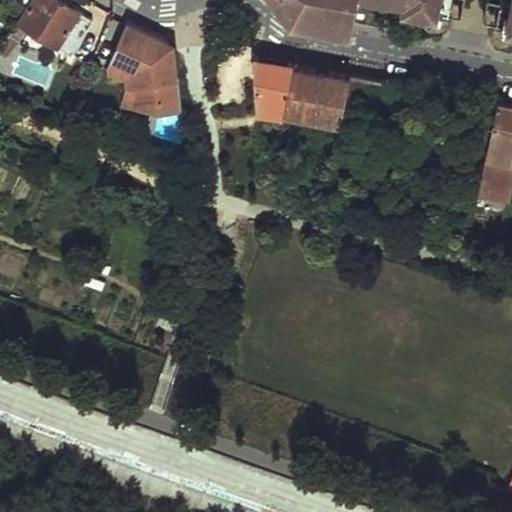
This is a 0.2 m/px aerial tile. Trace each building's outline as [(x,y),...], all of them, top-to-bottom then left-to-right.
[(17,16),(9,29),(18,36),(27,24),(71,52),(92,19),(62,0),(30,0),(19,17),(17,16)] [(511,0),(286,0),(294,11),(353,22),(357,0),(419,0),(437,3),(437,0),(511,0),(511,7),(511,17),(511,0)] [(437,3),(419,0),(405,0),(405,5),(435,10),(437,3)] [(511,0),(500,0),(498,15),(511,17),(511,7),(511,0)] [(128,23),(115,59),(117,72),(135,69),(140,105),(159,102),(160,111),(184,108),(177,50),(168,38),(151,31),(128,23)] [(254,54),(260,116),(271,117),(270,104),(286,107),(292,61),(275,58),(254,54)] [(286,107),(285,112),(340,122),(350,72),(322,66),(292,61),(286,107)] [(340,122),(336,143),(348,145),(349,138),(356,139),(358,126),(363,127),(366,110),(401,117),(407,83),(380,78),(350,72),(340,122)] [(480,97),(473,135),(490,140),(497,100),(480,97)] [(490,140),(482,178),(504,183),(511,146),(511,102),(497,100),(490,140)] [(225,155),(255,155),(255,109),(225,109),(225,155)] [(502,193),(504,183),(482,178),(480,188),(502,193)]
